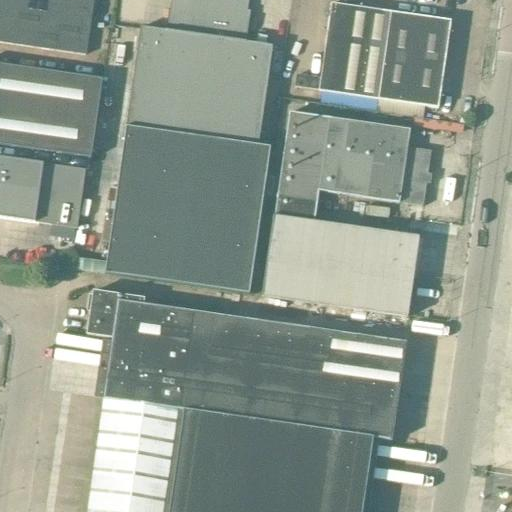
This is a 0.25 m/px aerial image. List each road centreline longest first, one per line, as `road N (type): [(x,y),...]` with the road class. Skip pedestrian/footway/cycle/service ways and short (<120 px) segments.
road 1 (unclassified): [(447,511),(511,37)]
road 2 (unclassified): [(0,301),(13,305),(30,333),(7,511)]
